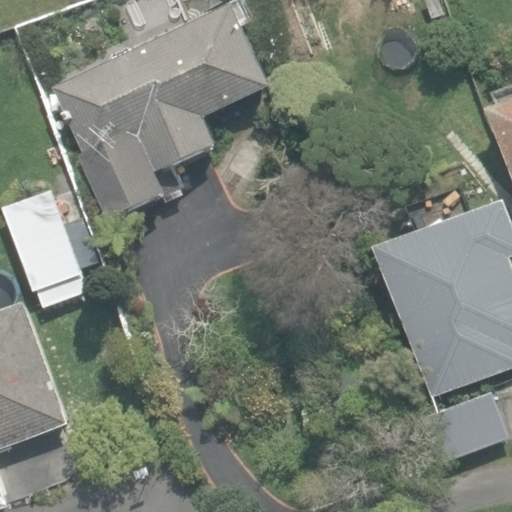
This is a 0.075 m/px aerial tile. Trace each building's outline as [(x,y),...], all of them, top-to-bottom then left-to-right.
[(82,158),(113,223),(174,194),(164,173),(225,144),(212,118),(277,87),(239,6),(59,91),(89,154),(82,158)] [(14,32),(37,93),(76,78),(53,17),(14,32)] [(12,31),(0,35),(0,64),(23,55),(12,31)] [(511,105),(496,111),(511,154),(511,105)] [(7,208),(67,380),(117,362),(57,190),(7,208)] [(381,247),(435,399),(511,371),(511,205),(510,201),(381,247)] [(0,510),(17,504),(0,456),(0,449),(75,422),(21,269),(0,276),(0,510)] [(426,419),(443,468),(511,442),(511,436),(496,393),(426,419)]
